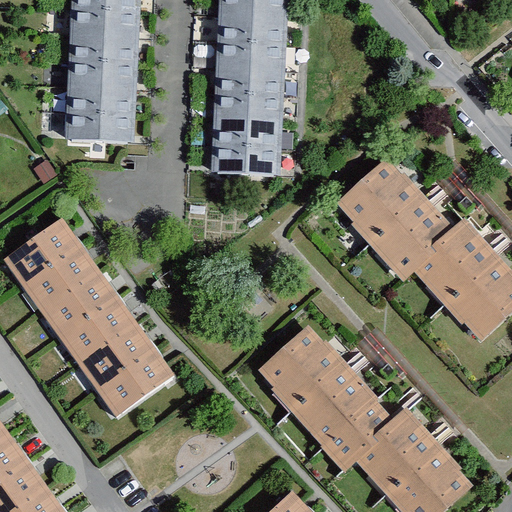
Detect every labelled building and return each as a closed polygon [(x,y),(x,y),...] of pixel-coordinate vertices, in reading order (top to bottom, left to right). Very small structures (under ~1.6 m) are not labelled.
[(77,0),(72,138),(136,141),(142,0),(77,0)] [(221,0),(212,169),(285,173),(294,0),(221,0)] [(390,151),(329,200),(406,293),(418,283),(472,349),(511,316),(511,271),(468,218),(451,226),(390,151)] [(177,385),(65,228),(6,270),(118,427),(177,385)] [(313,325),(258,371),(348,475),(362,462),(404,511),(444,511),(473,487),(407,411),(395,421),(313,325)] [(60,511),(0,426),(0,511),(60,511)] [(305,511),(295,502),(285,511),(305,511)]
